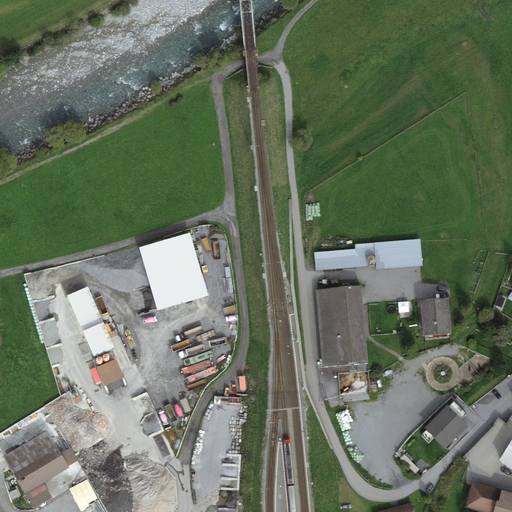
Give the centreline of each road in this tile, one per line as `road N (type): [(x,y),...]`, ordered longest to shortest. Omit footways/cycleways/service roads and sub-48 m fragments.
road 1 (residential): [(511,398),(403,493),(374,494),(355,481),(311,375),(284,71)]
road 2 (unclassified): [(284,71),(272,61),(246,62),(223,73),(218,86),(243,356),(204,402),(194,428),(184,511)]
road 3 (track): [(220,80),(204,78),(0,181)]
road 4 (track): [(403,493),(377,449),(419,388)]
